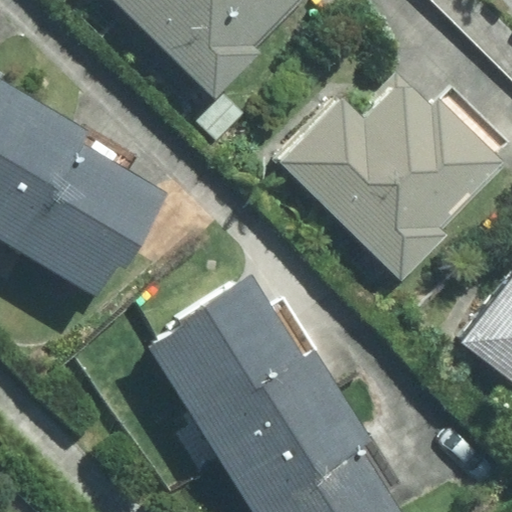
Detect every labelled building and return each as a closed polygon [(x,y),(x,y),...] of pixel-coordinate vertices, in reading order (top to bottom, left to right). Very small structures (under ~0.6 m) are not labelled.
[(195,0),(114,0),(156,40),(195,0)] [(292,47),(218,121),(338,242),(445,137),(342,33),(306,68),(292,47)] [(0,91),(0,233),(11,240),(75,139),(0,91)] [(511,241),(468,209),(403,308),(511,385),(511,241)] [(209,248),(106,306),(223,511),(315,511),(349,493),(209,248)]
